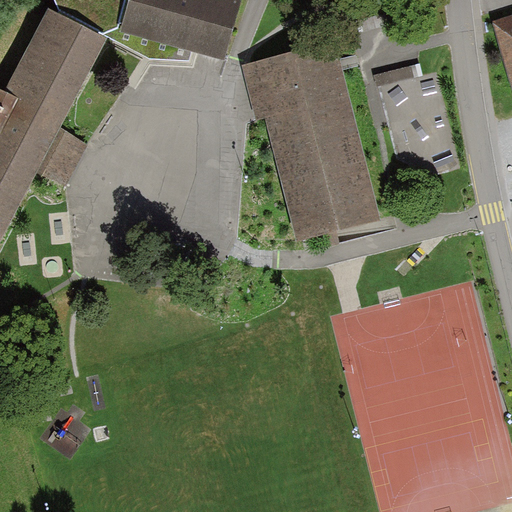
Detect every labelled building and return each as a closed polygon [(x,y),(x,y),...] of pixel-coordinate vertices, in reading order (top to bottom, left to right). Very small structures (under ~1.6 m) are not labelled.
[(52,0),(59,15),(58,19),(91,36),(92,33),(104,39),(123,31),(131,0),(52,0)] [(225,68),(242,7),(217,0),(131,0),(123,31),(121,40),(225,68)] [(405,23),(401,9),(349,24),(352,37),(405,23)] [(63,131),(108,46),(91,36),(58,19),(50,15),(6,97),(0,94),(0,249),(39,176),(63,131)] [(511,16),(491,22),(511,94),(511,16)] [(297,246),(381,226),(337,46),(243,69),(257,124),(266,122),(297,246)] [(420,65),(374,76),(377,87),(424,77),(420,65)] [(89,146),(63,131),(39,176),(67,188),(89,146)]
